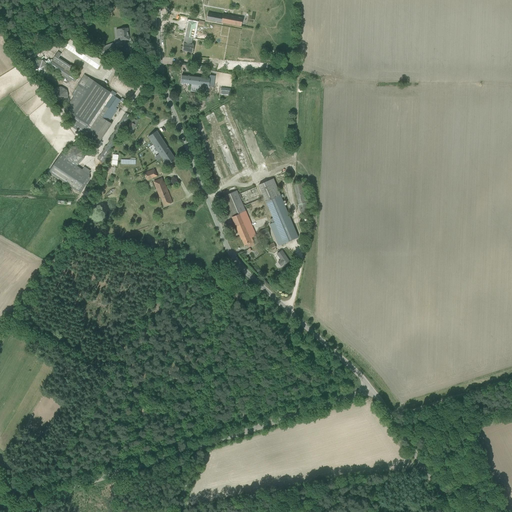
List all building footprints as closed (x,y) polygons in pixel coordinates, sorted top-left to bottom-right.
[(241,26),(243,18),(223,14),(223,15),(208,12),(206,20),(241,26)] [(188,21),(182,51),(192,53),(193,52),(194,46),(194,45),(194,44),(191,44),(192,39),(193,39),(196,23),(188,21)] [(120,29),(120,33),(119,33),(120,41),(129,40),(128,28),(120,29)] [(63,46),(97,69),(102,61),(68,39),(63,46)] [(99,48),(102,55),(115,50),(112,43),(99,48)] [(71,73),(51,59),(47,65),(67,79),(71,73)] [(31,68),(31,69),(31,70),(31,71),(32,72),(32,73),(33,73),(33,74),(34,75),(35,75),(35,76),(36,76),(37,76),(38,76),(39,77),(40,77),(41,76),(42,76),(43,76),(44,75),(45,74),(46,73),(47,72),(47,71),(47,70),(47,69),(47,68),(47,67),(47,66),(47,65),(46,64),(46,63),(45,63),(44,62),(43,61),(42,61),(41,60),(40,60),(39,60),(38,60),(37,61),(36,61),(35,61),(35,62),(34,62),(33,63),(32,64),(32,65),(31,66),(31,67),(31,68)] [(64,111),(68,119),(72,121),(70,124),(72,127),(97,144),(110,123),(106,121),(120,101),(125,104),(127,102),(121,98),(120,100),(112,94),(105,104),(103,103),(111,93),(84,75),(77,85),(80,87),(64,111)] [(192,85),(191,90),(206,92),(206,91),(210,91),(211,87),(209,87),(210,78),(182,75),(181,83),(192,85)] [(53,100),(54,101),(55,102),(56,102),(57,103),(58,103),(59,103),(60,103),(61,103),(62,103),(63,102),(64,102),(65,101),(66,100),(67,99),(67,98),(67,97),(67,96),(68,96),(68,95),(68,94),(67,94),(67,93),(67,92),(67,91),(66,91),(66,90),(65,89),(64,89),(64,88),(63,88),(62,88),(62,87),(61,87),(60,87),(59,87),(58,87),(57,88),(56,88),(55,89),(54,89),(53,90),(53,91),(52,92),(52,93),(52,94),(52,95),(52,96),(52,97),(52,98),(53,99),(53,100)] [(117,128),(117,127),(116,128),(117,128),(110,138),(111,139),(104,149),(105,150),(98,160),(103,163),(110,152),(109,152),(116,141),(115,141),(122,131),(121,131),(130,116),(126,113),(123,118),(124,119),(118,128),(117,128)] [(126,131),(131,134),(138,120),(134,118),(134,119),(132,119),(126,131)] [(156,131),(148,137),(162,158),(162,157),(168,165),(171,162),(175,159),(156,131)] [(70,148),(69,148),(69,149),(68,149),(68,150),(67,150),(67,151),(67,152),(67,153),(66,154),(66,155),(67,156),(67,157),(67,158),(68,159),(68,160),(69,160),(69,161),(70,161),(71,162),(72,162),(73,162),(74,163),(75,163),(76,162),(77,162),(78,162),(79,161),(80,161),(80,160),(81,160),(81,159),(82,158),(82,157),(83,156),(83,155),(83,154),(83,153),(82,152),(82,151),(82,150),(81,150),(81,149),(80,149),(80,148),(79,148),(79,147),(78,147),(77,147),(77,146),(76,146),(75,146),(74,146),(73,146),(72,146),(72,147),(71,147),(70,147),(70,148)] [(49,172),(80,193),(91,176),(60,155),(49,172)] [(277,178),(280,183),(287,179),(285,174),(277,178)] [(259,185),(274,222),(269,224),(278,245),(298,237),(273,178),(259,185)] [(293,184),(301,215),(312,212),(310,199),(308,199),(304,181),(293,184)] [(172,203),(164,182),(155,185),(157,191),(160,190),(162,196),(161,196),(165,206),(172,203)] [(239,194),(244,206),(260,199),(255,187),(239,194)] [(255,236),(237,191),(228,194),(223,196),(241,239),(242,239),(244,245),(247,244),(248,247),(253,245),(252,242),(253,241),(251,238),(255,236)] [(260,231),(262,237),(262,238),(260,239),(263,247),(266,246),(264,242),(266,241),(265,238),(270,236),(267,228),(260,231)] [(266,246),(268,251),(276,248),(274,243),(266,246)] [(282,250),(277,254),(281,260),(278,262),(281,266),(283,264),(284,264),(289,261),(282,250)]
